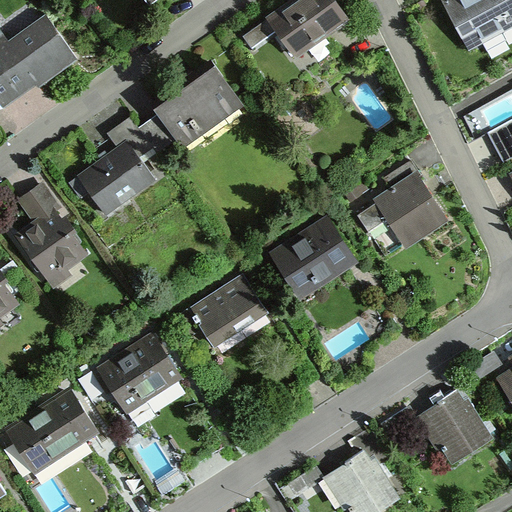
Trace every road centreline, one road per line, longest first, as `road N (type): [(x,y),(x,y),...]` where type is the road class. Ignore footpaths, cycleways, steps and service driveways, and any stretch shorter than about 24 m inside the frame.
road 1 (residential): [(189,511),(511,303)]
road 2 (residential): [(0,166),(243,0)]
road 3 (residential): [(511,254),(377,0)]
